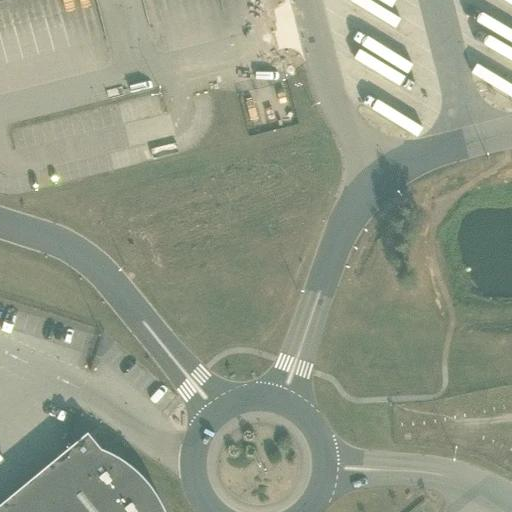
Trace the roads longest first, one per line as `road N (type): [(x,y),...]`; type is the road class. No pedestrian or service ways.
road 1 (unclassified): [(220,416),(96,264),(0,225)]
road 2 (unclassified): [(281,406),(337,243),(386,177)]
road 3 (unclassified): [(305,0),(333,110),(386,177)]
road 4 (unclassified): [(324,470),(427,474),(511,505)]
road 5 (unclassified): [(386,177),(431,155),(511,136)]
